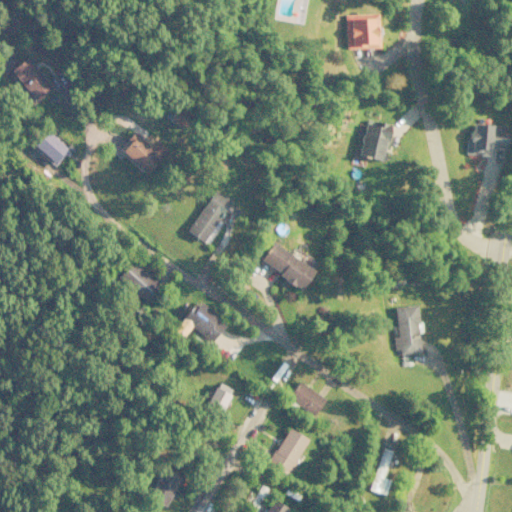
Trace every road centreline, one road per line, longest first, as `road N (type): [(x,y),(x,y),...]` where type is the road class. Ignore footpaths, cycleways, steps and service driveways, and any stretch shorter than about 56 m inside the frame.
road 1 (residential): [(474,499),(427,441),(201,287),(131,292)]
road 2 (residential): [(471,511),(499,252),(511,208)]
road 3 (residential): [(499,252),(455,229),(448,214),(412,60),(413,0)]
road 4 (residential): [(194,511),(263,397)]
